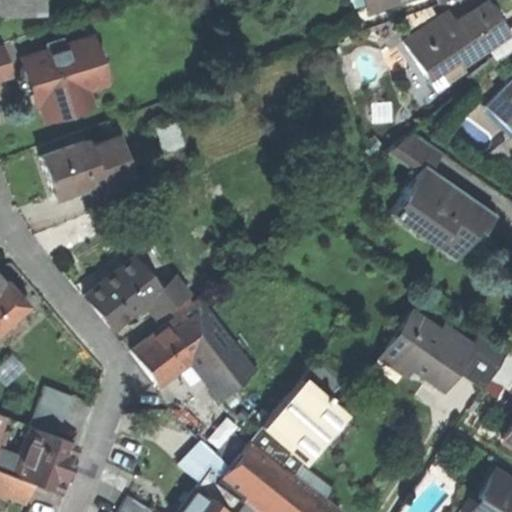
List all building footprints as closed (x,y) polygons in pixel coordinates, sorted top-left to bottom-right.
[(0,0),(0,15),(41,14),(40,0),(0,0)] [(435,19),(400,41),(424,77),(453,58),(457,64),(484,46),(504,32),(502,29),(484,2),(442,30),(435,19)] [(504,32),(484,46),(494,62),(511,47),(511,22),(502,29),(504,32)] [(95,48),(88,50),(84,37),(20,57),(22,64),(17,66),(16,69),(17,73),(13,80),(15,86),(22,90),(29,88),(33,101),(36,100),(41,116),(85,102),(80,87),(98,81),(94,69),(99,68),(100,64),(99,60),(102,56),(100,50),(95,48)] [(511,74),(482,105),(511,134),(511,133),(511,74)] [(108,118),(114,134),(115,136),(126,132),(120,114),(108,118)] [(108,118),(94,123),(100,139),(114,134),(108,118)] [(408,131),(384,149),(413,170),(417,164),(427,170),(439,152),(408,131)] [(122,170),(111,141),(95,147),(96,151),(86,155),(80,138),(33,155),(48,196),(122,170)] [(400,193),(386,213),(433,245),(453,215),(474,229),(486,212),(427,170),(417,164),(413,170),(398,191),(400,193)] [(81,293),(108,326),(140,300),(156,288),(155,286),(129,254),(81,293)] [(156,288),(140,300),(152,317),(185,294),(171,274),(155,286),(156,288)] [(0,327),(25,305),(0,276),(0,327)] [(193,296),(126,350),(152,382),(186,355),(191,362),(225,335),(193,296)] [(451,367),(464,349),(409,310),(382,348),(438,386),(451,367)] [(464,349),(451,367),(480,388),(504,354),(475,333),(464,349)] [(225,335),(191,362),(216,392),(249,366),(245,360),(251,355),(244,347),(238,352),(225,335)] [(309,359),(299,374),(322,399),(336,382),(309,359)] [(299,374),(256,425),(281,445),(269,460),(287,474),(339,414),(322,399),(299,374)] [(37,397),(64,408),(69,394),(42,383),(37,397)] [(31,410),(58,421),(64,408),(37,397),(31,410)] [(26,424),(30,425),(53,434),(58,421),(31,410),(26,424)] [(511,419),(500,438),(511,445),(511,419)] [(11,474),(29,481),(53,490),(72,442),(53,434),(30,425),(11,474)] [(256,425),(244,440),(269,460),(281,445),(256,425)] [(202,461),(211,450),(195,437),(173,464),(195,481),(206,465),(205,464),(202,461)] [(222,468),(216,476),(241,494),(240,495),(259,510),(287,474),(269,460),(244,440),(222,468)] [(216,476),(222,468),(209,459),(205,464),(206,465),(195,481),(190,487),(225,511),(227,511),(240,495),(241,494),(216,476)] [(11,474),(0,469),(0,490),(22,499),(29,481),(11,474)] [(511,511),(511,482),(492,470),(475,495),(467,489),(451,511),(511,511)] [(335,511),(287,474),(259,510),(261,511),(335,511)] [(225,511),(190,487),(171,511),(225,511)] [(117,505),(128,511),(145,511),(148,507),(124,493),(117,505)]
